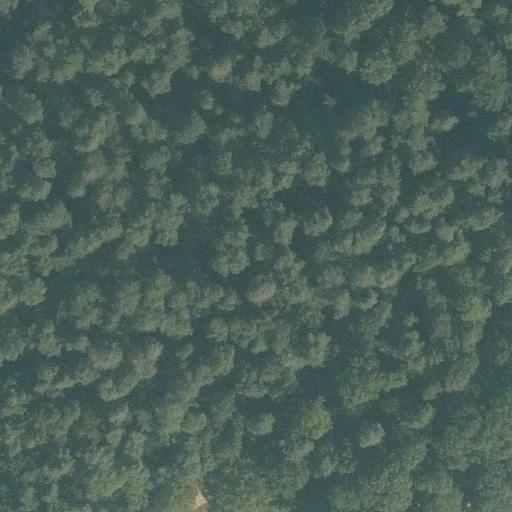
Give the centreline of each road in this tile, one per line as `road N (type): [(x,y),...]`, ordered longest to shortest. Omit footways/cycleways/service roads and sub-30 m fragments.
road 1 (track): [(210,480),(511,217)]
road 2 (track): [(268,0),(511,103)]
